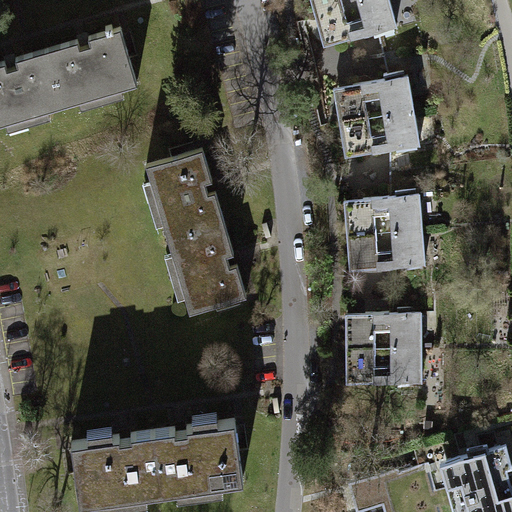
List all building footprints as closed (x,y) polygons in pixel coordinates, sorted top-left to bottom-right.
[(390,0),(310,0),(327,55),(400,33),(390,0)] [(0,67),(0,130),(133,90),(116,32),(84,42),(12,64),(0,67)] [(412,76),(333,90),(346,160),(425,146),(412,76)] [(203,153),(147,170),(190,317),(247,300),(246,296),(234,255),(212,182),(203,153)] [(425,197),(347,203),(353,275),(430,270),(425,197)] [(427,317),(347,321),(351,392),(430,388),(427,317)] [(71,448),(79,508),(241,488),(234,428),(182,434),(126,441),(71,448)] [(465,453),(438,460),(451,511),(511,511),(511,497),(504,468),(509,466),(503,442),(485,447),(484,442),(464,447),(465,453)] [(396,466),(346,479),(354,508),(360,506),(361,511),(438,511),(425,462),(397,470),(396,466)]
